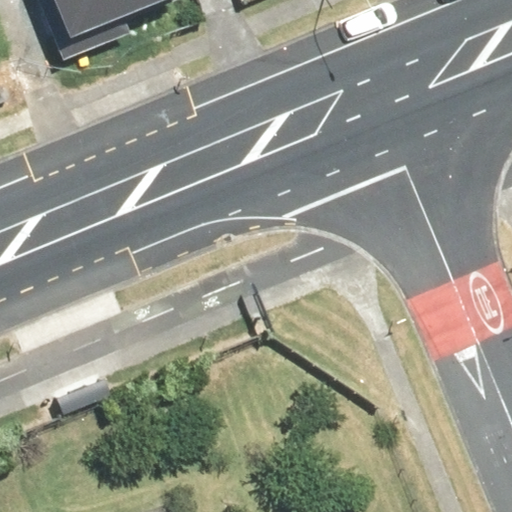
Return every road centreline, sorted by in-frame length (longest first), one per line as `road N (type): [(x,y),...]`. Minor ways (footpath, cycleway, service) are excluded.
road 1 (primary): [(0,241),(377,88)]
road 2 (residential): [(377,88),(511,414)]
road 3 (primary): [(377,88),(511,34)]
